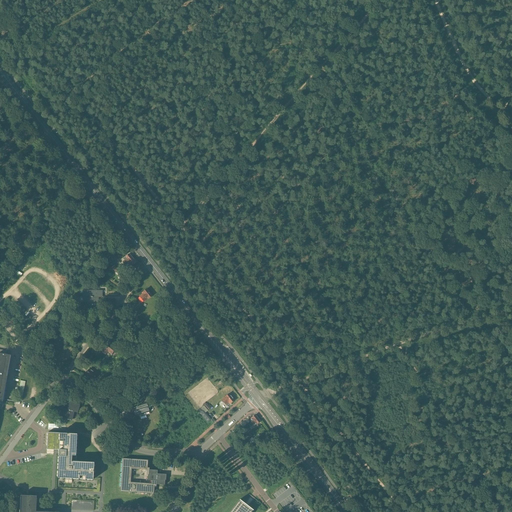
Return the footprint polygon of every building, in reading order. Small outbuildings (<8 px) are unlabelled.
[(125,260),(123,262),(126,265),(130,262),(132,264),(135,262),(130,254),(126,257),(123,259),(125,260)] [(152,296),(147,289),(142,293),(143,294),(140,296),(144,302),(148,299),(152,296)] [(85,292),(85,301),(97,301),(97,296),(101,296),(101,292),(85,292)] [(64,354),(64,345),(66,345),(67,337),(54,337),(54,344),(57,344),(57,349),(60,349),(60,354),(64,354)] [(106,354),(108,351),(112,354),(116,348),(109,343),(103,351),(106,354)] [(0,409),(2,410),(3,407),(3,406),(3,404),(4,402),(3,401),(11,355),(0,353),(0,409)] [(100,376),(90,369),(86,375),(93,380),(96,376),(98,378),(100,376)] [(81,380),(85,383),(86,383),(90,386),(92,384),(83,378),(81,380)] [(132,400),(137,398),(136,394),(127,396),(129,402),(132,401),(132,400)] [(227,406),(234,400),(229,394),(222,400),(227,406)] [(72,420),(73,416),(75,412),(78,413),(80,405),(75,403),(76,403),(70,401),(68,410),(64,409),(62,417),(67,418),(67,419),(72,420)] [(147,403),(133,407),(135,416),(150,411),(147,403)] [(261,421),(255,415),(251,419),(250,420),(254,426),(257,424),(261,421)] [(78,433),(48,431),(47,449),(59,450),(58,477),(94,479),(95,462),(76,461),(78,433)] [(120,491),(154,493),(154,486),(156,486),(156,484),(165,485),(165,480),(166,480),(166,474),(157,474),(158,470),(149,470),(150,468),(147,467),(148,460),(123,458),(120,491)] [(249,506),(256,497),(252,494),(245,503),(240,500),(230,511),(252,511),(254,510),(249,506)] [(54,511),(36,511),(37,496),(28,495),(28,499),(23,498),(22,508),(20,508),(20,511),(54,511)]
